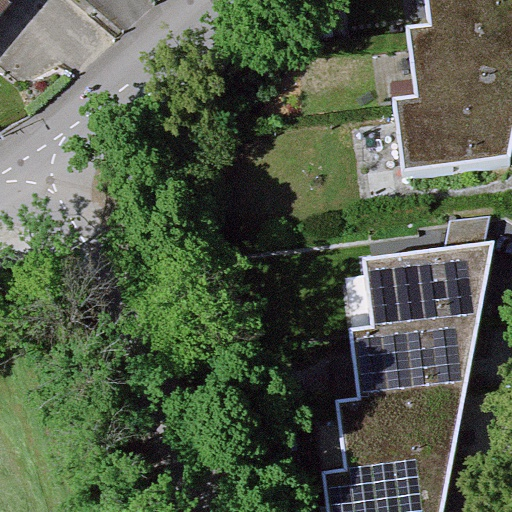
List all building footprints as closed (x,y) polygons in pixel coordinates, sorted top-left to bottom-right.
[(0,0),(0,29),(14,13),(0,0)] [(511,0),(425,0),(430,40),(511,30),(511,0)] [(511,30),(430,40),(410,42),(418,111),(511,100),(511,30)] [(511,100),(418,111),(400,113),(408,183),(511,171),(511,100)] [(499,256),(368,268),(375,340),(483,329),(499,256)] [(483,329),(375,340),(355,341),(362,416),(469,406),(483,329)] [(469,406),(362,416),(343,417),(349,486),(454,476),(469,406)] [(449,511),(454,476),(349,486),(330,487),(332,511),(449,511)]
